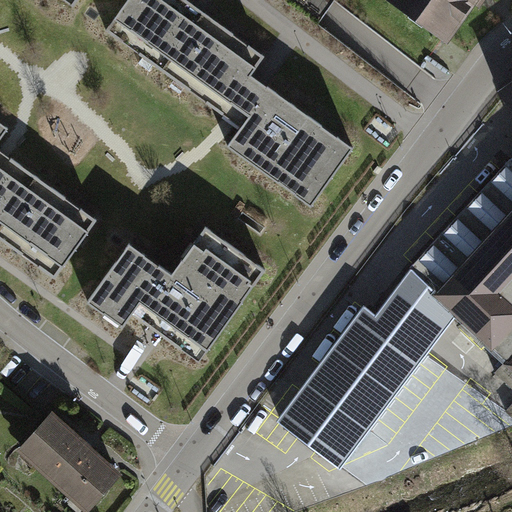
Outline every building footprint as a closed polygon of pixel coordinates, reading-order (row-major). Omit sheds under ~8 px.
[(199,5),(192,0),(124,0),(102,30),(227,122),(240,132),(230,146),(312,207),(354,150),(257,79),(251,74),(267,53),(199,5)] [(392,0),(446,39),(475,0),(392,0)] [(511,403),(507,410),(511,413),(511,84),(499,94),(511,112),(511,154),(511,155),(412,265),(435,285),(431,290),(458,312),(493,345),(494,343),(508,355),(494,371),(511,387),(511,403)] [(0,241),(53,278),(95,219),(0,151),(0,144),(10,130),(0,122),(0,241)] [(266,268),(204,225),(171,272),(131,245),(90,304),(124,327),(140,304),(162,319),(208,352),(266,268)] [(425,355),(458,312),(431,290),(435,285),(412,265),(377,312),(365,302),(278,418),(341,467),(350,455),(425,355)] [(113,472),(44,410),(9,449),(78,511),(113,472)]
